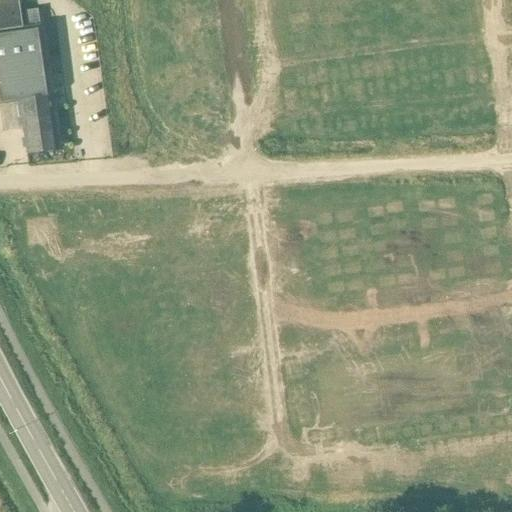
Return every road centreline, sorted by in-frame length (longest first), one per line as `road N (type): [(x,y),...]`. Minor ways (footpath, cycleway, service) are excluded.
road 1 (unclassified): [(0,182),(286,171)]
road 2 (track): [(286,171),(511,161)]
road 3 (secondary): [(71,511),(0,374)]
